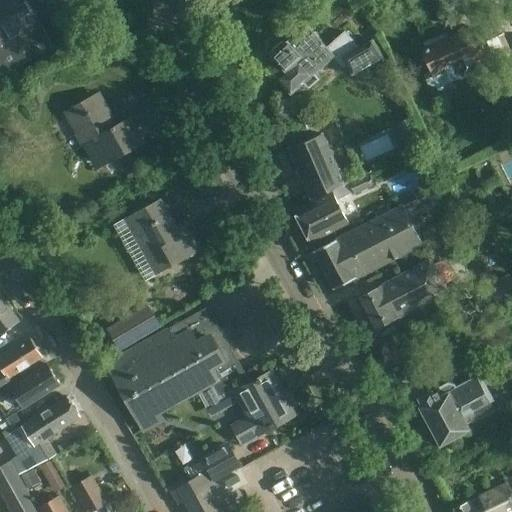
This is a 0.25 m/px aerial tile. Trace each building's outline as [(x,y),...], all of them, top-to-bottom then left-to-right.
[(0,0),(0,77),(53,47),(26,0),(0,0)] [(291,93),(333,57),(343,70),(347,68),(352,76),(383,57),(371,35),(357,44),(345,30),(327,47),(306,25),(296,35),(289,42),(288,40),(287,42),(281,40),(273,47),(274,54),(272,55),(286,70),(277,78),(291,93)] [(491,64),(482,43),(476,29),(454,39),(450,29),(422,41),(427,51),(423,53),(431,71),(424,74),(429,85),(429,83),(474,65),(476,70),(491,64)] [(68,109),(101,167),(144,143),(129,117),(116,124),(98,92),(68,109)] [(321,195),(331,190),(345,184),(322,132),(320,133),(320,134),(290,147),(290,146),(288,147),(311,199),(321,195)] [(349,182),(352,189),(355,195),(374,186),(368,173),(349,182)] [(422,244),(409,219),(438,204),(429,186),(415,193),(414,191),(396,200),(399,207),(337,240),(336,239),(315,250),(335,288),(422,244)] [(349,224),(335,197),(331,190),(321,195),(295,209),(312,243),(349,224)] [(160,199),(125,218),(157,274),(199,250),(188,231),(180,235),(160,199)] [(446,289),(430,260),(383,285),(383,284),(356,299),(357,301),(362,310),(361,310),(365,316),(362,321),(365,327),(371,328),(372,330),(397,316),(446,289)] [(511,294),(511,279),(509,273),(491,283),(500,301),(511,294)] [(0,335),(20,322),(0,293),(0,335)] [(220,331),(207,308),(172,327),(173,327),(107,364),(144,429),(163,418),(159,411),(211,382),(218,394),(234,384),(225,369),(237,362),(229,347),(238,341),(230,326),(220,331)] [(0,365),(1,368),(0,368),(0,388),(12,381),(9,377),(43,356),(43,355),(42,355),(31,338),(32,338),(31,337),(0,356),(0,365)] [(48,363),(14,385),(12,381),(0,388),(0,409),(6,419),(23,408),(61,384),(61,383),(60,383),(48,364),(49,364),(48,363)] [(241,400),(248,414),(229,425),(240,445),(259,434),(296,413),(286,395),(284,396),(271,371),(237,390),(234,384),(218,394),(219,395),(216,397),(223,409),(241,400)] [(433,391),(419,398),(423,406),(421,407),(441,445),(470,429),(467,424),(467,423),(493,409),(490,403),(494,400),(481,376),(477,379),(476,377),(456,388),(454,385),(449,383),(440,388),(439,392),(434,394),(433,391)] [(68,397),(23,425),(7,435),(19,453),(11,458),(19,474),(49,457),(39,442),(80,416),(68,397)] [(213,481),(241,466),(227,440),(200,456),(213,481)] [(36,511),(16,476),(19,474),(11,458),(0,464),(0,495),(9,511),(36,511)] [(54,493),(67,486),(52,459),(39,467),(54,493)] [(27,487),(40,480),(33,469),(21,476),(27,487)] [(214,484),(212,482),(206,470),(172,489),(179,503),(184,501),(190,511),(222,511),(208,487),(214,484)] [(71,486),(85,511),(91,511),(108,502),(92,474),(71,486)] [(511,511),(511,475),(505,479),(507,483),(455,509),(456,511),(511,511)] [(41,511),(68,511),(60,496),(39,508),(41,511)]
